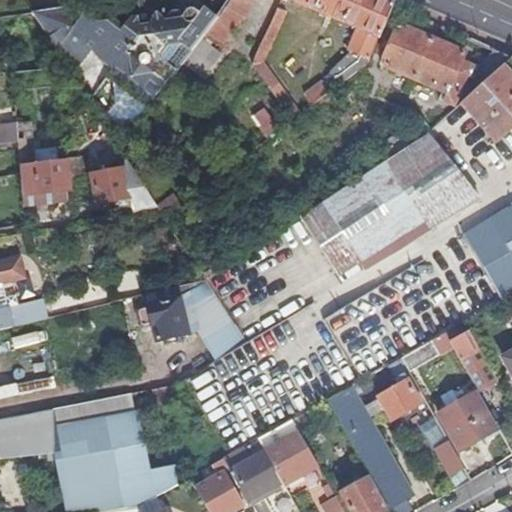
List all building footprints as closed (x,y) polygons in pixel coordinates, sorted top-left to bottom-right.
[(232,0),(228,7),(219,18),(206,35),(222,47),(241,22),(255,1),(253,0),(232,0)] [(291,2),(285,0),(281,0),(280,5),(288,9),(291,2)] [(285,0),(291,2),(359,31),(380,39),(393,6),(379,0),(285,0)] [(202,41),(206,35),(219,18),(205,8),(200,14),(195,10),(172,13),(166,21),(158,15),(151,24),(142,25),(140,17),(133,18),(126,27),(117,20),(101,23),(89,14),(87,5),(33,14),(52,42),(64,40),(74,51),(79,47),(83,44),(97,63),(107,51),(122,63),(117,68),(132,80),(129,84),(153,104),(172,80),(180,69),(169,59),(180,45),(192,55),(202,41)] [(293,122),(301,116),(264,65),(286,14),(277,10),(252,67),(293,122)] [(472,79),(477,69),(462,61),(464,54),(399,26),(385,59),(388,60),(385,68),(449,96),(446,104),(453,107),(467,77),(472,79)] [(380,39),(359,31),(351,52),(371,61),(380,39)] [(217,55),(202,41),(192,55),(180,69),(172,80),(196,98),(206,85),(199,79),(217,55)] [(340,86),(371,61),(351,52),(329,71),(340,86)] [(487,81),(511,59),(497,52),(477,69),(487,81)] [(496,143),(511,128),(511,59),(487,81),(463,104),(496,143)] [(304,94),(314,108),(333,93),(322,80),(304,94)] [(268,107),(253,116),(265,136),(280,128),(268,107)] [(70,186),(67,161),(58,162),(56,149),(35,153),(37,165),(27,165),(24,140),(32,139),(30,121),(19,123),(20,141),(23,174),(24,196),(38,195),(40,205),(70,201),(68,191),(71,191),(70,186)] [(0,143),(20,141),(19,123),(0,125),(0,143)] [(397,157),(417,144),(409,131),(389,145),(397,157)] [(465,212),(482,200),(428,136),(417,144),(397,157),(302,220),(337,273),(360,260),(367,271),(465,212)] [(83,159),(67,161),(70,186),(86,183),(83,159)] [(159,207),(131,163),(126,169),(94,176),(99,206),(132,200),(134,212),(159,207)] [(504,302),(511,297),(511,218),(508,212),(507,210),(466,236),(504,302)] [(22,274),(17,282),(26,280),(21,259),(12,261),(19,265),(22,274)] [(0,331),(49,319),(44,301),(18,306),(16,297),(6,300),(2,286),(17,282),(22,274),(19,265),(12,261),(0,263),(0,331)] [(189,335),(178,288),(147,296),(149,307),(140,310),(138,313),(141,326),(145,329),(154,326),(158,342),(189,335)] [(498,382),(467,327),(448,338),(479,392),(498,382)] [(45,330),(13,338),(16,350),(48,342),(45,330)] [(440,355),(433,341),(403,359),(410,372),(440,355)] [(0,370),(37,366),(36,354),(0,358),(0,370)] [(410,372),(403,359),(390,366),(401,386),(379,399),(392,422),(422,406),(418,397),(423,394),(410,372)] [(0,389),(13,386),(11,375),(0,377),(0,389)] [(174,401),(174,387),(153,390),(156,404),(174,401)] [(329,401),(391,511),(414,497),(352,387),(329,401)] [(485,408),(487,407),(479,394),(440,416),(460,452),(497,431),(485,408)] [(0,458),(64,455),(62,431),(132,417),(128,395),(0,421),(0,458)] [(294,421),(302,436),(312,431),(304,415),(294,421)] [(64,455),(70,511),(111,511),(142,507),(142,506),(157,497),(178,485),(177,466),(143,472),(132,417),(62,431),(64,455)] [(258,441),(284,486),(319,466),(302,436),(294,421),(273,433),(280,445),(275,447),(268,436),(258,441)] [(450,477),(464,469),(450,443),(436,452),(450,477)] [(262,455),(232,471),(250,502),(280,486),(262,455)] [(225,474),(196,490),(203,500),(209,511),(232,511),(244,505),(236,491),(240,488),(224,460),(219,463),(225,474)] [(386,511),(368,479),(342,494),(351,511),(386,511)] [(337,498),(330,485),(325,489),(331,501),(337,498)] [(142,506),(142,507),(142,511),(163,511),(157,497),(142,506)] [(325,511),(344,511),(337,498),(331,501),(322,507),(325,511)]
